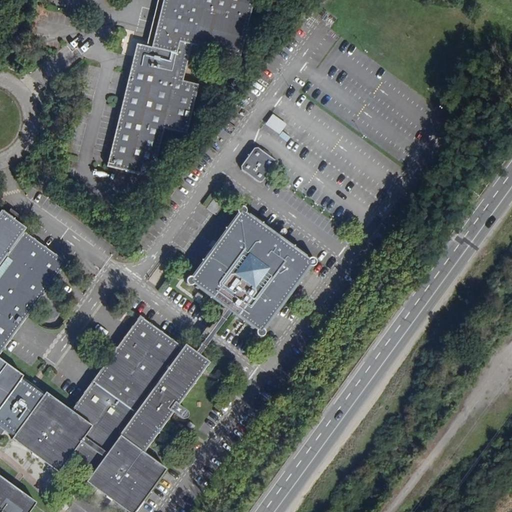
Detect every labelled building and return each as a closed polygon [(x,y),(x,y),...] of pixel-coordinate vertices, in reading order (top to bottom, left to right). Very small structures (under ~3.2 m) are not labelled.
[(136,43),(111,168),(155,177),(165,129),(190,134),(200,84),(186,81),(193,46),(245,56),(256,0),(158,0),(149,46),(136,43)] [(266,125),(280,134),(288,124),(273,114),(266,125)] [(263,185),(279,162),(257,147),(241,170),(263,185)] [(241,210),(192,286),(269,335),(318,259),(241,210)] [(0,428),(67,469),(78,452),(97,473),(89,486),(133,511),(142,511),(169,468),(149,456),(175,413),(210,434),(185,406),(212,362),(137,316),(78,413),(28,382),(5,358),(67,256),(0,215),(0,428)] [(27,511),(34,503),(0,477),(0,511),(27,511)]
